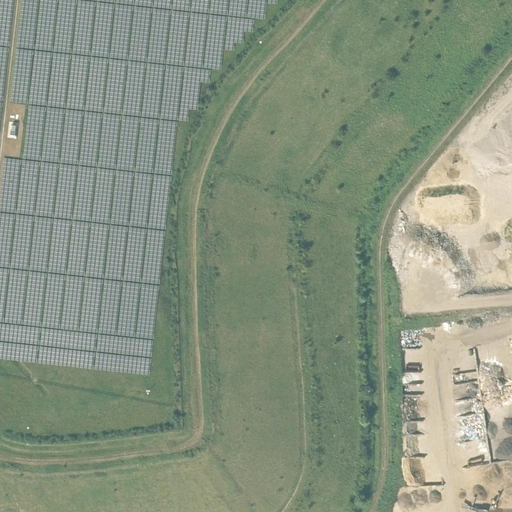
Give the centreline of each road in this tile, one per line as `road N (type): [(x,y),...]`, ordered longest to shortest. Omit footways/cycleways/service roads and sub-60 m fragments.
road 1 (track): [(0,457),(139,454),(188,449),(198,440),(192,206),(223,119),(322,0)]
road 2 (track): [(370,511),(382,466),(380,225),(420,163),(511,56)]
